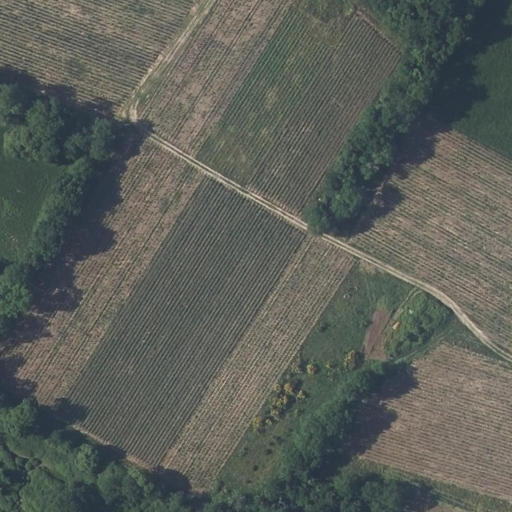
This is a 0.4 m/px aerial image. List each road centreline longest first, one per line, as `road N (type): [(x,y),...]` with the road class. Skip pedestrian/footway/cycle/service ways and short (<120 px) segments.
road 1 (track): [(511,360),(452,309),(121,124),(199,0)]
road 2 (track): [(121,124),(0,80)]
